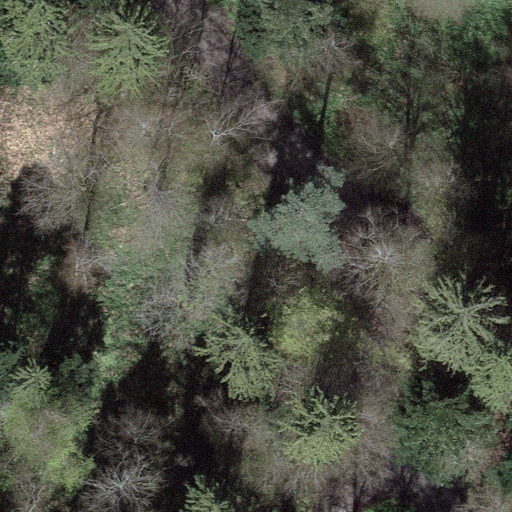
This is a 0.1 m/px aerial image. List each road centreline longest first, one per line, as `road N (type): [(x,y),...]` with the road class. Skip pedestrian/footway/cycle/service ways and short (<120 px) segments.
road 1 (track): [(186,0),(283,160),(338,275),(361,357)]
road 2 (track): [(511,345),(401,247),(283,160)]
road 3 (track): [(449,511),(361,357)]
road 4 (track): [(361,357),(360,428),(340,511)]
